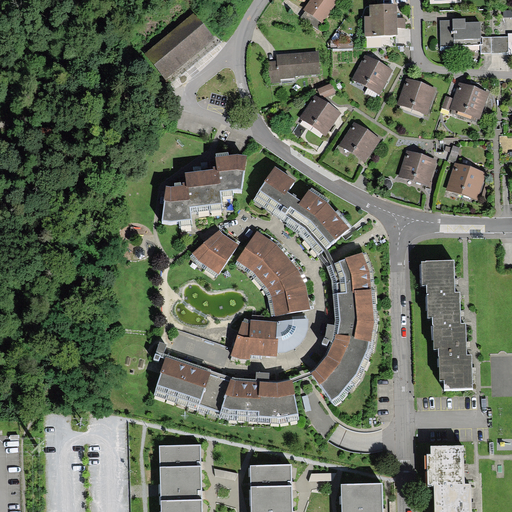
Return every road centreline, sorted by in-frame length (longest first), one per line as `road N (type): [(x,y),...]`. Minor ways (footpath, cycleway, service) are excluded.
road 1 (residential): [(404,511),(399,221)]
road 2 (track): [(0,125),(145,102),(174,112)]
road 3 (residential): [(399,221),(268,139)]
road 4 (residential): [(260,0),(239,49),(239,71),(251,116),(268,139)]
